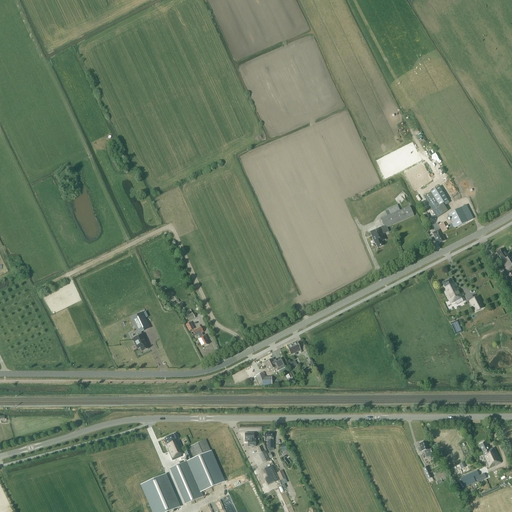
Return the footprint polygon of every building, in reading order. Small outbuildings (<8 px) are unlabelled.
[(441,207),(449,202),(439,187),(424,196),(437,218),(445,213),(441,207)] [(466,205),(448,214),(455,228),(473,219),(466,205)] [(410,206),(380,219),(384,226),(385,228),(387,227),(414,216),(410,206)] [(432,233),(438,244),(445,240),(442,236),(443,235),(438,223),(432,226),(435,232),(432,233)] [(374,230),(370,232),(375,244),(376,244),(378,248),(383,246),(381,241),(385,240),(383,234),(388,232),(387,227),(385,228),(384,226),(380,228),(374,230)] [(500,259),(498,260),(502,266),(503,266),(507,273),(511,269),(511,254),(510,252),(506,254),(502,249),(496,253),(500,259)] [(446,291),(445,292),(450,303),(462,297),(455,283),(453,284),(451,279),(442,283),(446,291)] [(469,301),(475,313),(484,308),(484,307),(479,296),(469,301)] [(185,317),(188,323),(196,319),(193,313),(191,314),(189,312),(185,314),(186,317),(185,317)] [(132,318),(138,333),(139,333),(141,332),(149,328),(142,313),(132,318)] [(453,322),(451,323),(456,335),(461,332),(456,321),(453,322)] [(202,337),(201,333),(203,332),(201,327),(193,332),(195,336),(198,335),(200,338),(198,339),(201,346),(203,345),(204,347),(208,344),(206,340),(207,340),(205,335),(202,337)] [(141,332),(139,333),(138,333),(137,334),(138,336),(133,339),(138,349),(141,348),(142,352),(148,349),(146,345),(147,345),(142,334),(142,335),(141,332)] [(295,355),(297,355),(296,353),(301,350),(300,348),(297,343),(287,347),(289,352),(290,352),(291,355),(294,353),(295,355)] [(276,367),(278,370),(285,366),(281,358),(278,360),(277,359),(273,361),(272,359),(265,363),(269,371),(276,367)] [(263,373),(256,376),(260,385),(271,385),(271,380),(265,380),(263,373)] [(248,447),(255,447),(255,440),(254,440),(254,433),(245,433),(245,442),(248,442),(248,447)] [(273,433),(265,433),(265,438),(265,441),(268,441),(268,448),(273,448),(273,438),(273,433)] [(175,434),(164,438),(167,444),(166,445),(172,461),(181,457),(180,455),(184,453),(188,461),(171,469),(186,504),(190,502),(203,496),(201,492),(209,489),(224,482),(206,440),(190,446),(191,449),(184,452),(180,442),(178,440),(177,437),(176,437),(175,434)] [(421,442),(421,443),(419,443),(420,447),(418,448),(420,452),(424,451),(426,458),(433,456),(431,449),(428,450),(425,441),(421,442)] [(482,453),(489,468),(501,463),(494,448),(489,450),(485,442),(479,445),(483,453),(482,453)] [(267,454),(261,456),(264,463),(270,460),(267,454)] [(440,466),(435,456),(431,458),(433,463),(435,462),(438,467),(440,466)] [(452,467),(456,477),(470,471),(466,460),(452,467)] [(271,484),(279,480),(272,466),(263,470),(267,477),(265,477),(268,485),(271,484)] [(428,480),(432,478),(427,467),(423,469),(428,480)] [(462,489),(476,482),(476,483),(477,482),(477,483),(486,478),(484,474),(484,473),(482,468),(471,473),(458,479),(462,489)] [(286,477),(283,469),(277,471),(283,484),(288,482),(286,477)] [(150,505),(153,511),(167,511),(179,507),(165,475),(141,485),(150,505)]
